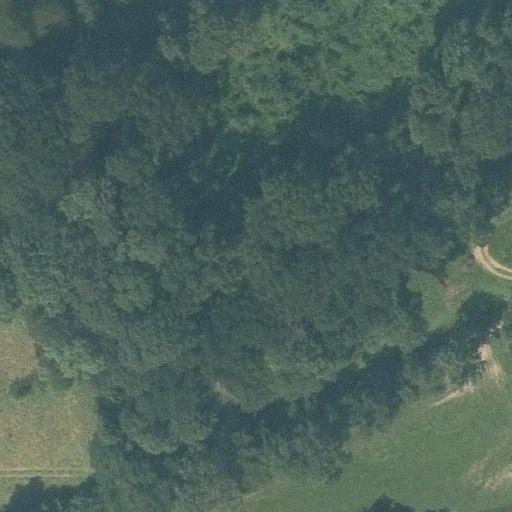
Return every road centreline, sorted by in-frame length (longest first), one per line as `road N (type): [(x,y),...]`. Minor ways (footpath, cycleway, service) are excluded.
road 1 (track): [(0,82),(241,0)]
road 2 (track): [(149,475),(0,511)]
